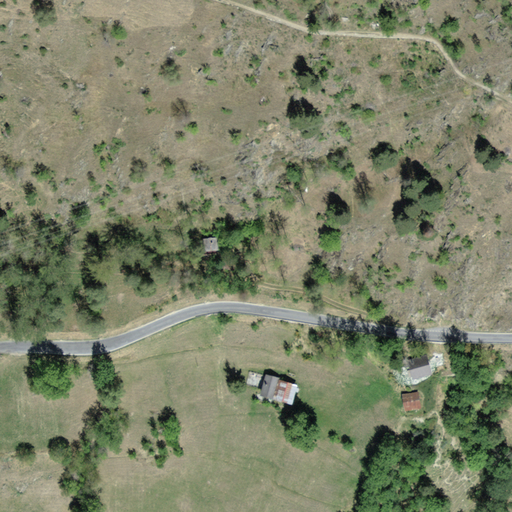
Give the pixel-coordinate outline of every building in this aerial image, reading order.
[(215,239),(205,241),(206,251),(216,249),(215,239)] [(408,369),(411,382),(428,378),(425,364),(408,369)] [(279,379),(267,376),(262,398),(274,400),(279,379)] [(297,386),(281,382),(276,402),(292,406),(297,386)] [(415,395),(403,397),(405,410),(417,408),(415,395)]
